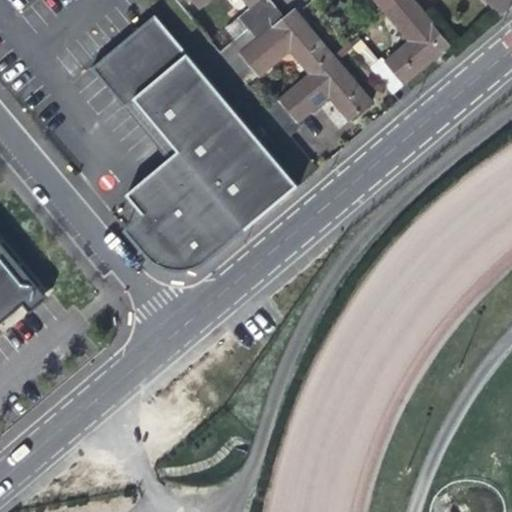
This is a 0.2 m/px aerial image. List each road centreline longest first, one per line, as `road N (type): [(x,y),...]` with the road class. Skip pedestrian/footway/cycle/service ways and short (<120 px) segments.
road 1 (residential): [(175,345),(511,49)]
road 2 (residential): [(175,345),(0,133)]
road 3 (residential): [(0,491),(175,345)]
